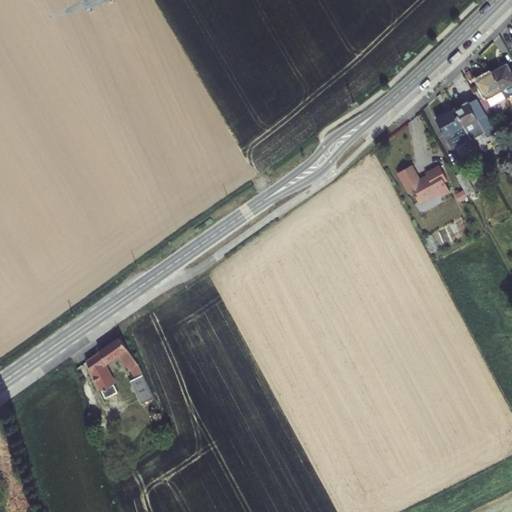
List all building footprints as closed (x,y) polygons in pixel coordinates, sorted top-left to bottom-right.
[(511,95),(511,65),(509,67),(507,64),(492,72),(506,98),(511,95)] [(506,98),(492,72),(477,81),(478,84),(472,88),(477,98),(480,103),(487,99),(491,106),(506,98)] [(477,98),(469,103),(469,102),(455,109),(472,140),(485,133),(478,120),(486,115),(480,103),(477,98)] [(464,126),(455,109),(437,119),(446,136),(464,126)] [(413,166),(397,176),(409,195),(414,192),(422,204),(440,194),(443,198),(454,192),(439,165),(426,173),(427,176),(421,179),(413,166)] [(475,191),(464,171),(456,175),(467,195),(475,191)] [(471,203),(479,198),(475,191),(467,195),(471,203)] [(120,338),(86,361),(105,399),(117,392),(104,365),(120,354),(132,372),(136,378),(130,380),(141,404),(155,398),(138,364),(120,338)]
